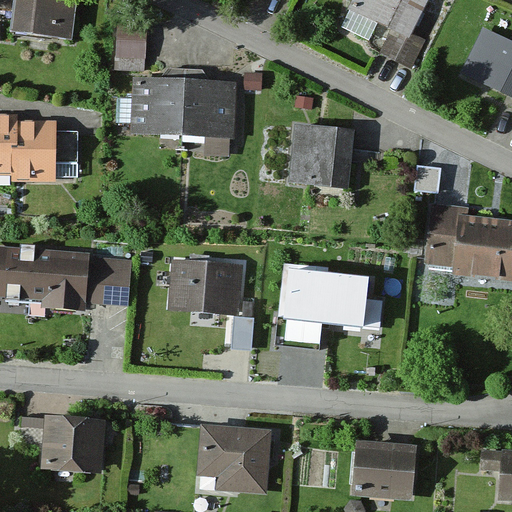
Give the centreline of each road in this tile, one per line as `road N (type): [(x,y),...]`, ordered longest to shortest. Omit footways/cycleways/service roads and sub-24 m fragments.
road 1 (residential): [(511,405),(437,410),(0,376)]
road 2 (residential): [(178,0),(511,166)]
